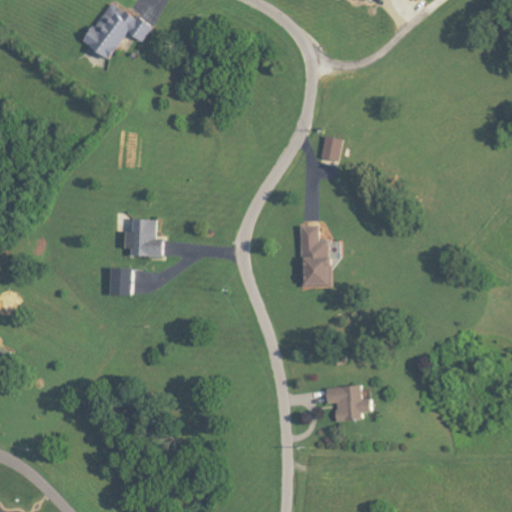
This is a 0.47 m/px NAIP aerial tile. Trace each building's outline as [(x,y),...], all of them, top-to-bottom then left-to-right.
[(91,42),(116,59),(135,32),(149,42),(158,29),(119,1),(91,42)] [(345,161),(349,140),(331,136),(327,158),(345,161)] [(170,256),(170,241),(162,241),(163,220),(139,219),(138,232),(132,232),(131,255),(170,256)] [(325,226),(306,226),(307,252),(309,252),(310,288),(342,287),(341,242),(326,243),(325,226)] [(116,295),(138,296),(139,269),(117,268),(116,295)] [(0,367),(8,351),(0,346),(0,367)] [(378,399),(370,400),(368,385),(332,389),(334,404),(342,403),(344,422),(370,419),(370,413),(380,412),(378,399)]
